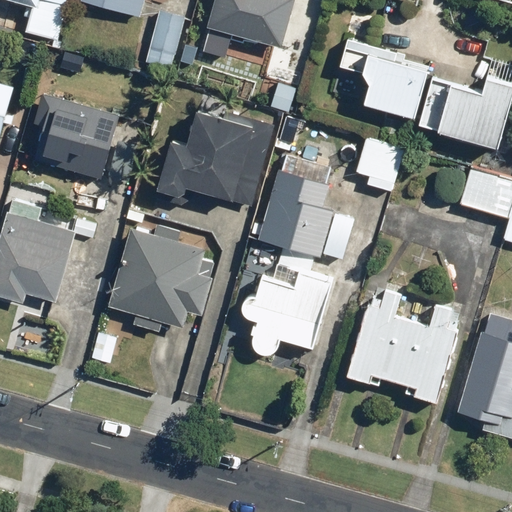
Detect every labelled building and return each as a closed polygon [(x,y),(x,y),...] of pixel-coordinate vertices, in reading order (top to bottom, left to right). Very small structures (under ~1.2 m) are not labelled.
[(146,0),(87,0),(142,16),(146,0)] [(276,0),(275,6),(269,5),(266,16),(271,17),(269,29),(281,32),(279,43),(309,50),(321,0),(276,0)] [(189,10),(159,5),(151,46),(181,51),(189,10)] [(369,99),(419,114),(434,64),(408,56),(409,53),(350,35),(342,64),(366,71),(373,81),(369,99)] [(422,120),(501,143),(511,107),(511,80),(490,73),(485,87),(436,73),(422,120)] [(16,84),(0,79),(0,138),(1,139),(16,84)] [(122,113),(46,90),(36,122),(47,126),(38,157),(103,176),(122,113)] [(175,137),(158,195),(185,203),(207,193),(254,206),(278,123),(228,109),(230,102),(204,94),(190,141),(175,137)] [(374,172),(371,184),(397,191),(409,144),(368,134),(359,169),(374,172)] [(281,165),(261,238),(324,255),(338,207),(328,204),(334,180),(331,180),(336,164),(288,151),(284,166),(281,165)] [(511,217),(511,213),(511,176),(472,166),(461,204),(511,217)] [(16,196),(0,247),(0,292),(26,301),(29,291),(58,300),(79,229),(42,217),(46,205),(16,196)] [(158,230),(134,223),(111,303),(139,311),(136,321),(163,329),(166,319),(187,325),(192,309),(205,313),(217,274),(215,273),(219,258),(207,255),(210,245),(182,237),(185,229),(160,222),(158,230)] [(283,333),(315,343),(335,278),(313,269),(317,255),(285,247),(275,278),(264,274),(259,292),(249,296),(245,303),(249,313),(261,319),(256,333),(255,342),(261,350),(275,351),(281,344),(283,333)] [(370,301),(349,372),(382,382),(384,376),(410,384),(408,390),(441,400),(462,329),(459,328),(461,320),(452,317),(455,308),(437,303),(431,322),(400,313),(406,293),(387,288),(387,290),(378,287),(373,302),(370,301)] [(511,315),(489,309),(461,409),(489,417),(486,426),(511,434),(511,315)]
